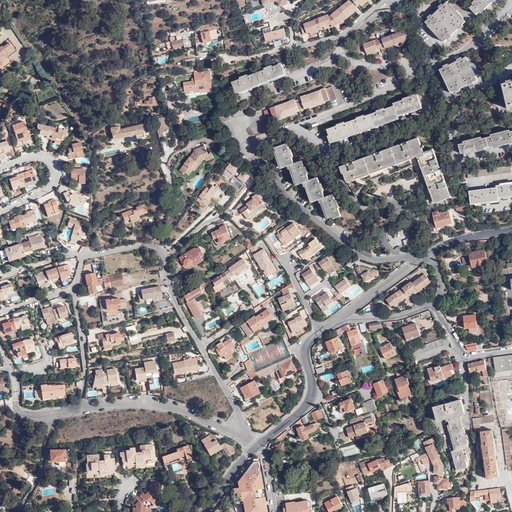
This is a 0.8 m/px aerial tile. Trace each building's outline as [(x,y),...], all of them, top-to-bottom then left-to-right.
[(236,0),(240,8),(246,6),(243,0),(236,0)] [(356,4),(352,0),(349,0),(339,8),(346,16),(352,10),(351,9),(353,7),(354,9),(357,6),(356,4)] [(479,0),(470,10),(477,17),(484,10),(485,11),(492,4),(491,3),(493,0),(479,0)] [(438,13),(428,22),(445,41),(466,23),(448,4),(438,13)] [(241,8),(246,24),(251,23),(246,7),(241,8)] [(346,16),(339,8),(329,17),(332,24),(332,26),(333,27),(338,24),(336,22),(338,20),(340,22),(346,17),(346,16)] [(314,20),(317,29),(321,27),(321,25),(323,24),(324,27),(332,24),(329,17),(328,15),(314,19),(314,20)] [(314,20),(304,24),(304,25),(301,26),(303,34),(307,33),(307,31),(309,30),(310,32),(318,29),(317,29),(314,20)] [(216,29),(194,34),(195,43),(202,41),(202,43),(211,41),(210,40),(218,38),(216,29)] [(284,29),(264,34),(266,43),(287,37),(284,29)] [(392,34),(395,44),(399,42),(399,40),(401,39),(402,41),(409,38),(406,29),(392,34)] [(181,39),(183,45),(183,48),(190,48),(190,38),(189,32),(180,34),(180,30),(175,31),(175,33),(170,33),(171,37),(175,36),(176,41),(181,39)] [(387,47),(395,44),(392,34),(378,40),(381,48),(381,49),(385,47),(384,46),(387,45),(387,47)] [(169,38),(173,48),(183,45),(181,39),(176,41),(175,36),(171,37),(169,38)] [(377,39),(363,44),(367,53),(374,50),(374,48),(376,47),(377,49),(381,48),(378,40),(377,39)] [(0,60),(8,66),(12,62),(8,56),(15,50),(9,42),(4,48),(2,46),(0,47),(0,60)] [(201,46),(201,47),(201,50),(200,51),(200,53),(203,53),(208,52),(208,51),(207,45),(201,46)] [(491,47),(482,49),(484,62),(494,60),(493,58),(498,57),(497,51),(492,52),(491,47)] [(454,62),(440,68),(450,92),(477,80),(467,56),(454,62)] [(241,80),(233,83),(237,93),(248,89),(272,80),(285,75),(281,64),(273,67),(273,66),(265,69),(265,70),(248,77),(248,75),(240,78),(241,80)] [(192,92),(192,91),(191,87),(199,85),(199,89),(200,92),(212,91),(209,70),(194,73),(195,78),(192,79),(192,81),(183,82),(185,93),(192,92)] [(511,80),(503,83),(509,108),(511,107),(511,80)] [(289,101),(284,103),(285,108),(283,109),(281,109),(279,105),(274,107),(275,108),(270,110),(270,108),(263,111),(268,123),(274,121),(274,120),(279,118),(279,119),(295,113),(294,112),(309,107),(309,108),(325,102),(325,101),(329,100),(330,100),(336,98),(331,85),(325,88),(326,89),(321,91),(321,90),(316,91),(317,96),(315,97),(313,98),(311,93),(306,95),(306,96),(301,98),(295,101),(289,103),(289,101)] [(413,98),(394,104),(395,107),(328,130),(332,142),(343,138),(344,140),(346,139),(348,138),(348,136),(363,131),(364,133),(366,132),(368,131),(367,130),(383,124),(384,126),(386,125),(389,124),(388,123),(399,119),(398,116),(409,112),(410,114),(412,113),(414,112),(414,111),(417,110),(418,111),(422,109),(417,95),(413,96),(413,98)] [(239,109),(219,117),(218,117),(221,124),(242,116),(242,117),(249,115),(247,107),(240,110),(239,109)] [(157,120),(160,135),(166,134),(169,130),(165,126),(164,119),(157,120)] [(12,125),(18,143),(23,141),(30,139),(24,121),(12,125)] [(52,132),(53,127),(37,123),(37,126),(37,129),(40,129),(39,134),(46,136),(47,136),(47,131),(52,132)] [(144,138),(142,126),(121,130),(120,127),(111,128),(113,139),(136,135),(137,139),(144,138)] [(63,130),(53,127),(52,132),(50,138),(50,139),(55,140),(55,139),(60,140),(62,135),(62,134),(66,135),(68,129),(63,128),(63,130)] [(460,153),(511,140),(511,131),(510,132),(509,130),(499,133),(491,135),(491,136),(482,138),(481,137),(471,139),(463,141),(463,143),(458,144),(460,153)] [(344,173),(347,180),(359,175),(383,167),(408,158),(419,154),(422,165),(432,190),(436,203),(450,198),(432,146),(425,149),(424,146),(422,147),(419,138),(340,166),(343,173),(344,173)] [(0,160),(1,163),(7,161),(4,152),(4,151),(10,149),(7,140),(0,142),(0,160)] [(71,144),(72,147),(67,148),(68,153),(67,153),(68,157),(76,155),(76,158),(83,156),(80,142),(71,144)] [(321,199),(323,207),(325,212),(327,220),(339,216),(333,196),(324,198),(317,178),(309,181),(302,161),(294,164),(287,144),(275,148),(278,156),(279,160),(282,168),(290,165),(293,173),(294,177),(297,185),(305,182),(308,190),(309,194),(312,202),(321,199)] [(47,152),(52,154),(56,150),(56,149),(49,145),(47,152)] [(194,150),(194,151),(196,155),(193,158),(190,156),(180,170),(184,173),(185,172),(189,174),(193,169),(194,170),(202,160),(205,159),(204,155),(208,154),(205,146),(194,150)] [(212,152),(208,154),(204,155),(205,159),(206,161),(213,158),(212,152)] [(230,161),(227,165),(231,169),(235,165),(230,161)] [(511,172),(510,166),(467,171),(467,178),(511,172)] [(33,169),(24,172),(25,174),(21,175),(25,186),(33,183),(32,181),(36,180),(33,169)] [(70,169),(70,177),(78,177),(78,180),(78,183),(84,183),(85,169),(70,169)] [(241,170),(236,177),(240,181),(245,174),(241,170)] [(21,188),(25,186),(21,175),(21,174),(16,175),(17,177),(13,178),(10,179),(13,188),(20,185),(21,188)] [(215,178),(214,180),(221,186),(223,182),(219,178),(218,180),(215,178)] [(496,188),(469,192),(471,204),(498,201),(498,198),(511,196),(511,182),(499,184),(499,186),(496,186),(496,188)] [(205,191),(205,192),(204,191),(197,200),(201,202),(200,204),(206,208),(210,202),(208,200),(219,187),(216,185),(215,186),(213,185),(210,189),(207,192),(205,191)] [(204,190),(196,199),(197,200),(204,191),(205,192),(205,191),(204,190)] [(67,200),(70,199),(74,201),(73,203),(74,204),(79,206),(79,205),(83,206),(85,201),(82,199),(82,198),(75,194),(74,195),(73,193),(69,195),(67,191),(63,193),(67,200)] [(256,194),(252,196),(253,198),(247,203),(248,205),(246,207),(245,206),(240,210),(241,212),(241,213),(243,212),(248,220),(252,217),(254,220),(256,216),(266,208),(256,194)] [(50,202),(47,203),(43,205),(46,215),(53,213),(54,214),(58,213),(54,199),(49,200),(49,201),(50,202)] [(457,213),(466,210),(463,204),(463,203),(454,206),(457,213)] [(131,223),(138,221),(136,216),(147,212),(144,204),(135,207),(136,209),(132,211),(131,209),(121,213),(123,218),(128,216),(130,220),(131,223)] [(26,213),(21,215),(23,222),(27,221),(33,220),(36,218),(33,209),(29,210),(30,212),(26,213)] [(438,212),(432,214),(433,217),(430,218),(434,228),(455,222),(454,218),(452,219),(449,211),(444,212),(444,213),(439,215),(438,212)] [(23,222),(21,215),(17,216),(18,218),(14,219),(8,221),(10,227),(14,226),(15,228),(20,226),(24,225),(23,222)] [(74,226),(74,228),(70,237),(76,240),(77,237),(81,238),(82,233),(83,231),(80,230),(81,227),(82,222),(70,218),(68,224),(74,226)] [(216,224),(218,230),(221,228),(220,227),(225,225),(224,221),(216,224)] [(293,237),(295,239),(301,234),(294,223),(277,235),(282,242),(286,240),(287,242),(293,237)] [(221,228),(218,230),(212,233),(217,243),(219,242),(221,243),(222,244),(224,243),(226,242),(226,241),(226,239),(231,237),(225,225),(220,227),(221,228)] [(390,237),(393,246),(402,243),(401,239),(407,236),(405,231),(390,237)] [(313,235),(308,239),(311,243),(309,244),(310,246),(307,248),(303,251),(302,250),(299,253),(304,259),(307,257),(308,257),(306,255),(310,252),(312,255),(322,248),(319,244),(320,244),(313,235)] [(25,257),(25,256),(24,253),(32,251),(45,247),(42,238),(41,238),(41,237),(37,238),(35,238),(36,240),(34,240),(33,238),(29,239),(30,242),(5,250),(4,247),(0,248),(0,254),(3,263),(8,262),(9,262),(10,262),(12,264),(15,263),(15,261),(15,260),(19,259),(19,260),(21,261),(23,260),(24,258),(25,257)] [(285,246),(295,239),(293,237),(287,242),(286,240),(282,242),(285,246)] [(250,249),(264,272),(274,265),(264,248),(260,250),(257,244),(256,245),(254,246),(250,249)] [(195,247),(180,257),(184,263),(185,262),(186,264),(188,265),(189,266),(191,265),(192,264),(193,265),(198,261),(199,263),(204,260),(201,255),(205,253),(200,246),(196,248),(195,247)] [(484,250),(469,253),(472,267),(487,264),(484,250)] [(320,273),(324,270),(326,269),(328,271),(330,273),(336,269),(327,256),(315,265),(320,273)] [(229,278),(236,272),(238,274),(249,266),(243,258),(228,268),(229,269),(225,272),(229,278)] [(60,279),(65,277),(65,276),(68,275),(67,271),(67,269),(69,268),(67,264),(56,268),(59,277),(60,279)] [(264,272),(267,276),(277,270),(274,265),(264,272)] [(319,280),(308,265),(304,268),(303,269),(302,269),(304,272),(302,274),(305,277),(306,277),(307,278),(306,279),(305,280),(309,286),(319,280)] [(45,271),(46,272),(48,281),(59,277),(56,268),(45,271)] [(222,282),(227,279),(226,278),(222,270),(216,274),(217,277),(213,280),(216,285),(213,287),(216,292),(225,287),(222,282)] [(370,271),(369,270),(366,272),(362,274),(362,275),(366,281),(373,277),(373,276),(370,271)] [(39,288),(49,285),(48,281),(46,272),(35,275),(39,288)] [(85,274),(89,295),(90,296),(91,296),(92,297),(94,296),(95,296),(96,295),(97,293),(95,285),(104,283),(105,289),(110,287),(108,278),(108,276),(96,279),(95,272),(85,274)] [(108,278),(110,287),(124,284),(121,273),(108,276),(108,278)] [(424,286),(431,281),(425,273),(413,283),(411,281),(387,300),(390,304),(392,302),(394,305),(395,306),(406,298),(407,300),(410,298),(409,296),(407,294),(409,292),(411,294),(413,292),(417,289),(418,290),(424,286)] [(341,293),(351,286),(345,279),(335,286),(338,290),(334,293),(339,299),(343,296),(341,293)] [(241,289),(237,282),(220,293),(223,298),(232,293),(233,294),(241,289)] [(5,298),(8,297),(7,294),(14,292),(11,283),(1,286),(2,289),(5,298)] [(160,286),(141,289),(142,293),(138,294),(140,302),(143,301),(143,299),(162,295),(160,286)] [(200,286),(185,295),(190,304),(189,305),(196,318),(203,314),(196,301),(205,295),(200,286)] [(284,311),(296,306),(288,286),(281,290),(284,296),(279,298),(284,311)] [(315,299),(321,308),(326,304),(327,305),(334,301),(328,292),(321,296),(320,295),(315,299)] [(264,307),(274,300),(272,297),(262,304),(264,307)] [(127,308),(126,303),(120,303),(120,300),(120,299),(100,300),(101,311),(127,308)] [(53,310),(57,320),(68,317),(65,306),(53,310)] [(48,325),(57,322),(57,320),(53,310),(52,307),(45,309),(42,310),(44,319),(47,319),(47,320),(46,320),(46,321),(48,325)] [(252,334),(253,335),(263,328),(262,327),(268,323),(268,322),(274,318),(268,309),(256,317),(255,316),(245,322),(241,325),(249,336),(252,334)] [(475,314),(463,316),(465,328),(468,328),(469,332),(477,331),(475,314)] [(18,318),(14,319),(17,329),(22,327),(23,330),(31,328),(27,315),(23,316),(23,317),(22,318),(22,319),(20,320),(19,318),(18,318)] [(293,333),(301,330),(300,328),(306,325),(302,315),(295,318),(296,320),(289,323),(293,333)] [(14,319),(13,319),(9,320),(10,322),(6,323),(2,324),(3,328),(5,333),(12,330),(12,331),(17,330),(17,329),(14,319)] [(416,334),(417,336),(420,335),(415,323),(402,328),(406,338),(416,334)] [(357,329),(347,333),(346,335),(348,340),(349,339),(353,349),(362,346),(357,329)] [(111,345),(121,343),(120,340),(124,339),(123,333),(119,334),(119,331),(116,332),(116,333),(109,334),(109,333),(106,334),(105,333),(97,334),(98,339),(102,338),(103,345),(111,344),(111,345)] [(56,342),(57,341),(59,341),(60,342),(57,343),(59,349),(64,347),(64,345),(72,343),(71,338),(73,337),(72,332),(54,338),(56,342)] [(173,332),(166,334),(168,341),(175,339),(173,332)] [(248,336),(240,342),(243,346),(251,340),(248,336)] [(450,343),(446,337),(411,350),(414,357),(450,343)] [(32,338),(23,341),(27,353),(31,352),(31,351),(36,349),(32,338)] [(232,348),(231,347),(235,344),(230,338),(223,343),(222,341),(217,345),(219,348),(216,349),(222,357),(224,355),(225,357),(234,351),(232,348)] [(337,338),(326,342),(332,356),(343,352),(337,338)] [(18,357),(27,354),(27,353),(23,341),(12,344),(14,349),(19,347),(20,351),(17,352),(18,357)] [(391,355),(392,357),(396,355),(390,343),(381,347),(386,357),(391,355)] [(226,359),(235,353),(234,351),(225,357),(226,359)] [(31,355),(33,362),(43,359),(41,352),(31,355)] [(293,360),(292,356),(255,372),(257,375),(258,376),(277,368),(281,375),(283,374),(284,377),(290,374),(289,373),(296,369),(292,361),(293,360)] [(59,360),(60,366),(64,365),(64,367),(76,365),(75,357),(59,360)] [(198,368),(196,357),(183,360),(172,362),(172,366),(171,366),(171,371),(173,370),(174,374),(185,372),(185,371),(190,370),(198,368)] [(511,357),(494,360),(496,373),(511,370),(511,357)] [(137,379),(145,377),(151,376),(151,374),(156,373),(154,360),(143,362),(143,366),(133,368),(135,379),(137,379)] [(471,377),(478,376),(477,372),(482,370),(484,377),(488,376),(484,361),(468,365),(466,366),(467,372),(470,372),(470,373),(471,377)] [(362,374),(375,370),(373,364),(360,369),(362,374)] [(440,366),(428,370),(432,383),(452,376),(451,370),(454,369),(451,364),(440,368),(440,366)] [(102,386),(101,385),(101,381),(103,381),(103,384),(103,386),(109,385),(108,384),(118,382),(115,368),(106,370),(107,373),(102,373),(102,369),(95,370),(95,375),(93,384),(95,384),(96,385),(96,386),(102,386)] [(257,375),(255,372),(252,368),(249,370),(246,372),(251,378),(257,375)] [(347,370),(337,374),(342,386),(352,382),(347,370)] [(404,371),(396,374),(398,379),(395,380),(400,392),(398,392),(400,398),(411,393),(408,385),(409,385),(404,371)] [(373,384),(378,396),(388,392),(383,380),(373,384)] [(250,398),(251,397),(260,393),(254,381),(246,385),(245,383),(239,386),(243,393),(241,394),(245,400),(250,396),(250,398)] [(146,383),(146,382),(141,383),(142,391),(151,389),(150,383),(146,383)] [(40,385),(40,390),(41,399),(51,398),(51,400),(56,399),(56,397),(63,396),(62,389),(62,388),(60,389),(59,385),(50,386),(50,385),(46,385),(46,384),(40,385)] [(351,399),(340,403),(342,407),(341,408),(342,409),(340,410),(341,414),(354,408),(351,399)] [(378,419),(388,415),(387,412),(379,415),(373,399),(363,403),(367,412),(375,409),(378,419)] [(454,442),(466,439),(468,439),(467,435),(465,435),(458,408),(463,407),(461,400),(433,407),(436,419),(446,417),(447,421),(448,421),(454,442)] [(319,409),(311,413),(315,421),(323,418),(319,409)] [(357,436),(368,432),(366,424),(373,422),(372,417),(374,416),(373,413),(349,420),(351,427),(346,428),(349,437),(356,435),(357,436)] [(301,419),(293,425),(295,429),(297,428),(302,440),(308,438),(307,434),(319,428),(317,423),(304,428),(301,419)] [(511,463),(511,458),(508,429),(502,430),(506,465),(507,464),(508,471),(511,470),(511,464),(511,463)] [(492,430),(481,432),(487,478),(498,476),(496,464),(494,444),(492,430)] [(285,432),(277,438),(279,441),(287,437),(285,432)] [(214,434),(209,436),(212,442),(217,439),(214,434)] [(212,442),(209,436),(203,440),(210,453),(221,446),(217,439),(212,442)] [(428,452),(420,456),(422,460),(424,465),(430,462),(430,461),(432,461),(440,457),(436,448),(437,447),(438,442),(436,437),(424,442),(428,452)] [(468,447),(466,439),(454,442),(456,450),(462,449),(468,447)] [(132,450),(131,447),(128,447),(128,449),(124,449),(124,451),(118,452),(119,456),(120,456),(121,461),(125,461),(126,463),(134,461),(134,464),(146,462),(146,459),(154,458),(153,450),(152,451),(150,442),(138,444),(139,446),(139,447),(137,448),(136,448),(136,449),(132,450)] [(270,450),(270,454),(275,452),(278,459),(289,455),(285,446),(286,446),(285,443),(284,443),(283,443),(273,447),(273,448),(270,450)] [(223,445),(229,456),(232,455),(233,451),(226,444),(223,445)] [(177,452),(162,457),(164,464),(168,463),(168,461),(185,455),(186,459),(192,457),(189,445),(176,449),(177,452)] [(221,446),(210,453),(211,455),(222,449),(221,446)] [(65,449),(50,449),(50,461),(59,461),(59,464),(60,465),(63,465),(64,465),(66,464),(65,449)] [(463,451),(462,449),(456,450),(451,452),(457,470),(467,467),(465,460),(468,459),(466,453),(464,454),(463,451)] [(416,459),(419,458),(419,457),(417,453),(410,456),(412,460),(411,460),(412,461),(416,459)] [(97,457),(97,455),(97,454),(85,456),(86,463),(85,463),(86,472),(98,470),(98,472),(107,472),(107,469),(114,469),(113,458),(108,458),(108,454),(103,455),(102,455),(103,458),(101,458),(99,457),(97,457)] [(262,465),(261,458),(258,458),(251,462),(255,469),(262,465)] [(358,464),(361,471),(363,475),(389,464),(388,460),(384,461),(383,458),(378,460),(377,458),(375,459),(375,461),(368,463),(367,461),(358,464)] [(433,463),(435,466),(434,472),(438,475),(439,475),(439,477),(435,477),(435,483),(439,483),(439,487),(443,487),(443,488),(452,489),(452,483),(449,482),(449,479),(448,479),(448,478),(443,478),(443,465),(441,460),(433,463)] [(252,478),(259,491),(262,490),(256,476),(252,478)] [(243,499),(259,491),(252,478),(249,480),(248,479),(247,479),(248,482),(247,483),(237,487),(243,499)] [(151,480),(150,489),(158,497),(159,496),(162,482),(151,480)] [(419,493),(430,492),(429,481),(418,482),(419,493)] [(372,499),(377,497),(382,496),(387,494),(384,484),(368,488),(372,499)] [(395,487),(395,497),(398,497),(398,503),(407,503),(407,493),(411,492),(411,484),(395,487)] [(346,488),(353,510),(363,507),(356,485),(346,488)] [(500,488),(470,491),(469,500),(475,500),(475,497),(479,497),(479,495),(489,494),(490,503),(496,502),(495,499),(501,498),(500,488)] [(149,490),(157,498),(158,497),(150,489),(149,490)] [(153,504),(159,499),(157,498),(149,490),(145,494),(141,491),(135,497),(135,498),(141,503),(145,500),(146,501),(147,501),(149,500),(153,504)] [(260,495),(259,491),(243,499),(244,502),(260,495)] [(332,501),(336,509),(343,506),(339,498),(338,498),(337,495),(335,496),(336,499),(332,501)] [(133,511),(148,511),(151,510),(148,506),(142,505),(141,503),(135,498),(130,502),(133,505),(135,504),(136,506),(136,507),(133,507),(132,511),(133,511)] [(316,511),(309,499),(299,501),(299,498),(286,500),(288,510),(286,510),(286,511),(316,511)] [(458,498),(446,498),(447,503),(449,502),(449,508),(454,508),(454,509),(466,508),(465,502),(462,503),(462,501),(458,501),(458,498)] [(329,511),(330,511),(336,509),(332,501),(328,503),(326,500),(324,501),(329,511)]
